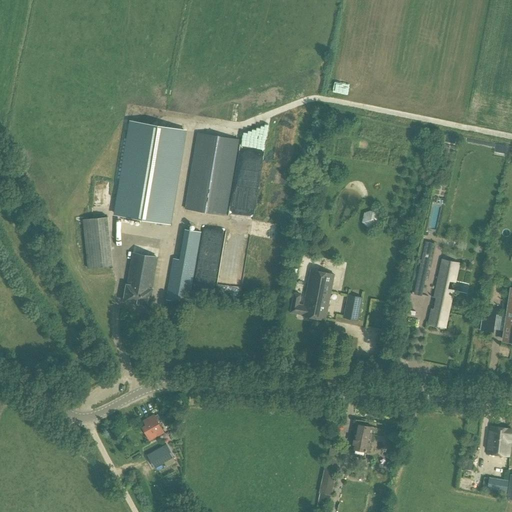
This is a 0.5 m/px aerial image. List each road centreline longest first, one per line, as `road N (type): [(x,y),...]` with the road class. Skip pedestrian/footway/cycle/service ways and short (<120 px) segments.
road 1 (unclassified): [(511,399),(170,385),(86,419)]
road 2 (track): [(194,121),(239,126),(324,99),(511,137)]
